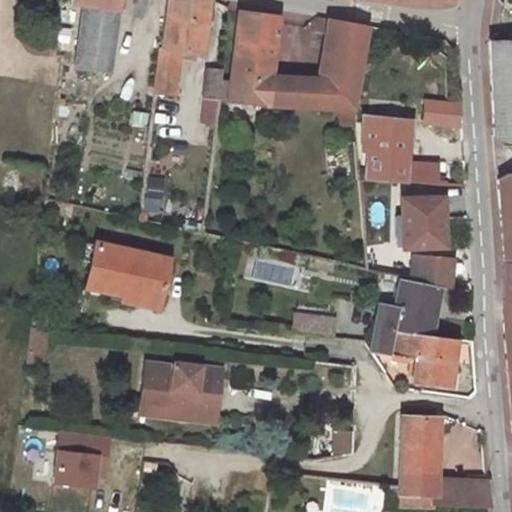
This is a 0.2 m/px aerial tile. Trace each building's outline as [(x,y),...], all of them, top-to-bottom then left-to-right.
[(118,0),(70,0),(71,0),(83,3),(78,47),(66,47),(64,64),(110,70),(118,0)] [(168,0),(166,25),(162,48),(160,48),(155,91),(179,93),(183,52),(201,53),(208,0),(168,0)] [(278,14),(239,11),(230,98),(281,104),(290,104),(291,74),(272,73),(278,14)] [(316,16),(315,18),(313,31),(338,37),(330,77),(321,76),(315,105),(341,106),(343,126),(354,127),(353,107),(369,26),(316,16)] [(511,42),(488,42),(494,135),(506,139),(511,139),(511,42)] [(321,76),(291,74),(290,104),(315,105),(321,76)] [(219,97),(220,83),(211,83),(210,97),(219,97)] [(460,124),(459,103),(424,100),(422,121),(460,124)] [(366,150),(365,175),(450,184),(452,158),(406,152),(407,119),(362,115),(361,117),(364,149),(366,150)] [(500,201),(503,259),(511,259),(511,174),(507,174),(498,181),(500,201)] [(439,195),(397,201),(403,248),(439,243),(435,217),(441,217),(439,195)] [(445,243),(441,217),(435,217),(439,243),(445,243)] [(168,258),(94,243),(85,288),(123,296),(122,302),(158,309),(168,258)] [(419,253),(416,278),(449,286),(450,258),(419,253)] [(511,265),(503,265),(503,283),(503,319),(505,347),(507,370),(511,369),(511,265)] [(394,306),(391,325),(430,333),(436,288),(398,280),(394,306)] [(378,303),(375,323),(391,325),(394,306),(378,303)] [(50,307),(35,306),(32,327),(48,329),(50,307)] [(292,313),(289,331),(327,337),(328,337),(331,317),(292,313)] [(371,322),(367,351),(387,354),(391,325),(375,323),(371,322)] [(430,333),(391,325),(387,354),(413,360),(410,381),(448,387),(455,338),(430,333)] [(208,367),(171,363),(171,367),(145,364),(141,402),(178,407),(177,417),(203,420),(208,367)] [(219,368),(208,367),(203,420),(213,422),(219,368)] [(140,413),(177,417),(178,407),(141,402),(140,413)] [(489,505),(486,482),(436,480),(438,416),(402,414),(397,504),(435,506),(436,502),(489,505)] [(352,455),(352,429),(330,430),(330,456),(352,455)] [(103,478),(109,439),(55,430),(47,481),(90,488),(92,476),(103,478)]
